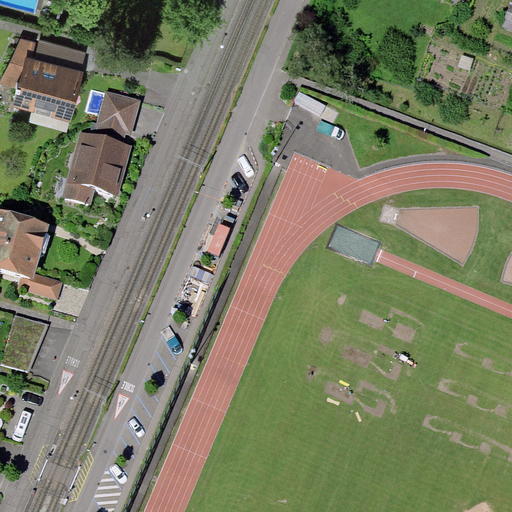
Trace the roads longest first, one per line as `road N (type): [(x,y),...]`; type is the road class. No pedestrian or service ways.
road 1 (residential): [(226,0),(8,511)]
road 2 (residential): [(75,511),(292,0)]
